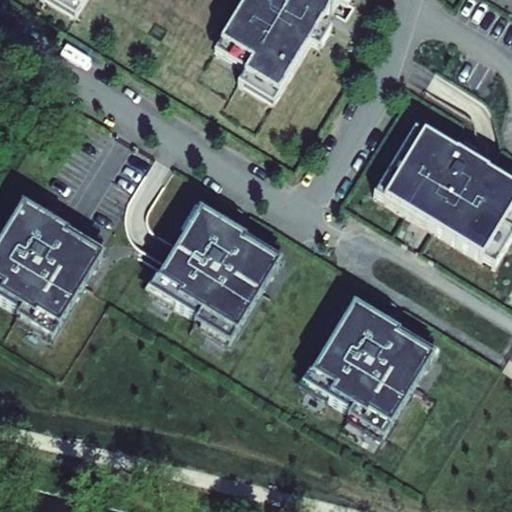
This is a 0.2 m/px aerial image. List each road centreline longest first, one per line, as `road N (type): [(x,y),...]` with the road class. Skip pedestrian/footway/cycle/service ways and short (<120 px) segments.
road 1 (residential): [(0,32),(304,218),(374,97),(408,2)]
road 2 (residential): [(408,2),(511,66)]
